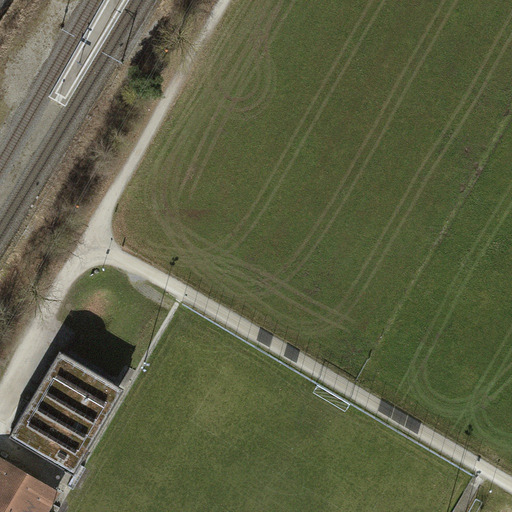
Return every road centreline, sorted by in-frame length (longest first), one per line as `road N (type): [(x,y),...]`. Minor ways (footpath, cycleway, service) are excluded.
road 1 (track): [(91,238),(511,488)]
road 2 (track): [(229,0),(0,401)]
